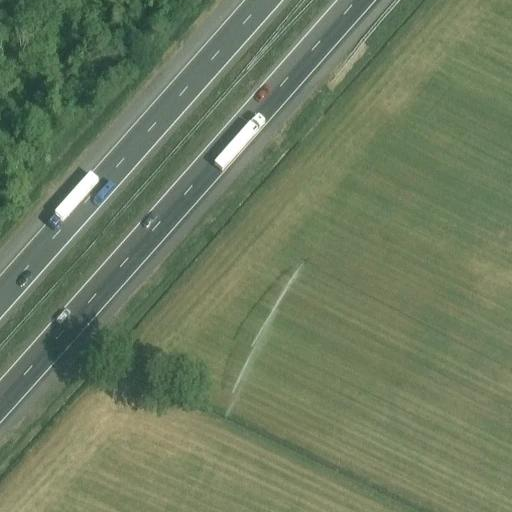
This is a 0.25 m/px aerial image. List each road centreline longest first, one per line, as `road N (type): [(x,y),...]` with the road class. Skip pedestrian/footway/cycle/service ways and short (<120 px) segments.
road 1 (motorway): [(0,401),(357,0)]
road 2 (motorway): [(262,0),(0,295)]
